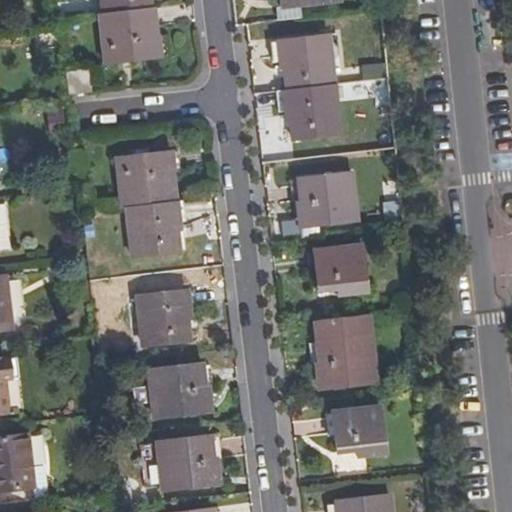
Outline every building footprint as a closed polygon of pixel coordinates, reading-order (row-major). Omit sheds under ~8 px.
[(103,0),(105,13),(154,7),(153,0),(103,0)] [(162,56),(157,7),(154,7),(105,13),(100,13),(106,62),(162,56)] [(289,88),(335,82),(329,33),(280,40),(282,67),(287,67),(289,88)] [(70,92),(95,89),(93,69),(69,72),(70,92)] [(341,133),(335,82),(289,88),(285,88),(288,112),(292,112),(295,139),(341,133)] [(67,111),(52,112),(53,127),(69,125),(67,111)] [(131,205),(179,200),(174,151),(119,157),(124,206),(131,205)] [(319,224),(361,219),(356,173),(300,180),(303,202),(299,202),(301,218),(302,227),(319,224)] [(182,228),(179,200),(131,205),(136,256),(182,251),(180,228),(182,228)] [(342,293),(370,290),(364,243),(318,248),(320,270),(319,270),(321,288),(341,285),(342,293)] [(0,329),(14,328),(8,274),(0,275),(0,329)] [(145,344),(192,340),(189,317),(192,317),(189,290),(140,295),(145,344)] [(316,366),(319,382),(320,389),(338,387),(378,381),(369,313),(315,320),(321,365),(316,366)] [(0,412),(10,411),(4,358),(0,358),(0,412)] [(196,414),(211,413),(209,388),(204,388),(202,365),(151,370),(156,418),(196,414)] [(359,456),(392,452),(386,405),(336,412),(339,434),(336,434),(338,450),(359,448),(359,456)] [(0,488),(34,484),(46,482),(44,463),(32,464),(28,431),(0,434),(0,488)] [(205,486),(221,483),(220,476),(217,461),(214,461),(211,437),(160,442),(147,444),(152,490),(164,489),(205,486)] [(34,484),(36,499),(48,498),(46,482),(34,484)] [(394,511),(392,496),(339,504),(339,511),(394,511)]
